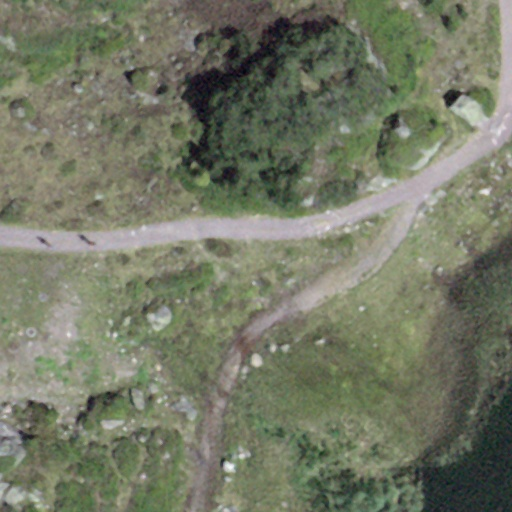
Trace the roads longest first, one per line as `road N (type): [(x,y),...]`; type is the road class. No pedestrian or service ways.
road 1 (track): [(510,0),(511,66),(500,131),(409,191),(296,228),(87,242),(0,235)]
road 2 (track): [(409,191),(380,247),(246,343),(217,403),(200,511)]
